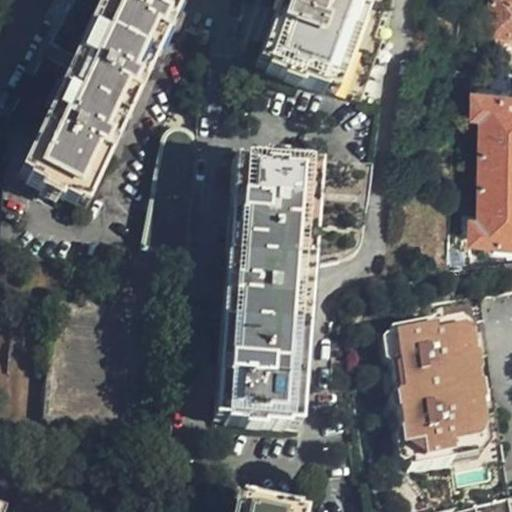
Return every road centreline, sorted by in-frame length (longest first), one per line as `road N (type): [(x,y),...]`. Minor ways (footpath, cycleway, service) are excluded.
road 1 (residential): [(223,457),(321,464),(329,295),(368,253),(404,0)]
road 2 (residential): [(228,0),(193,419),(202,441),(223,457)]
